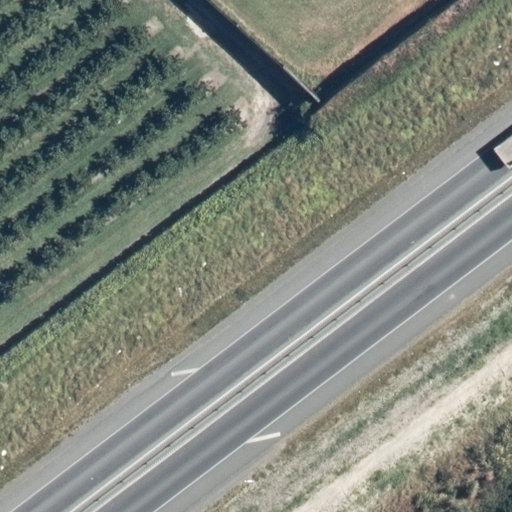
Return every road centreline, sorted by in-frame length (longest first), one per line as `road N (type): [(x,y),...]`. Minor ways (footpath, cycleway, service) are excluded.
road 1 (trunk): [(34,511),(511,149)]
road 2 (trunk): [(511,220),(128,511)]
